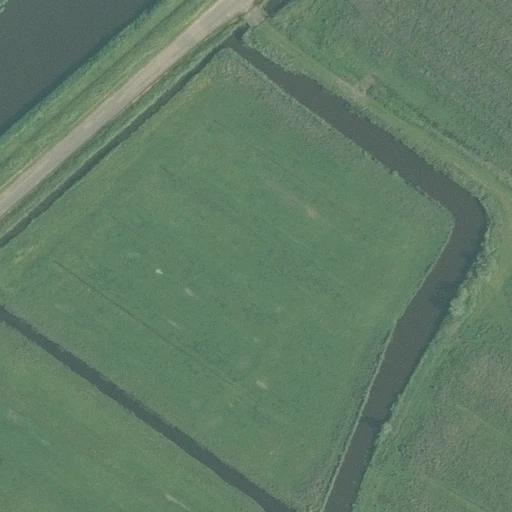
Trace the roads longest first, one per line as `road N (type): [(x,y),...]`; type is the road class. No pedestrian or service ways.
road 1 (track): [(511,188),(237,0)]
road 2 (tertiary): [(0,206),(234,0)]
